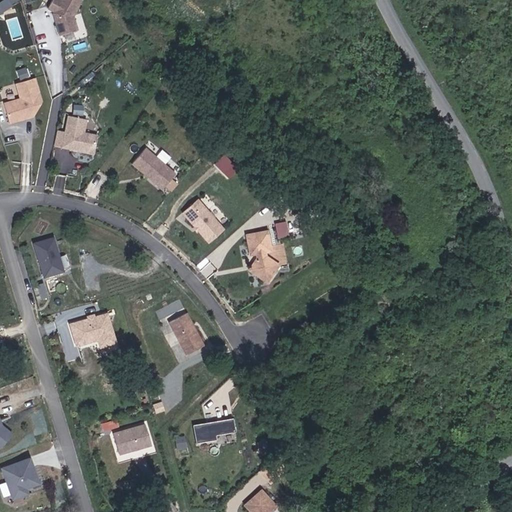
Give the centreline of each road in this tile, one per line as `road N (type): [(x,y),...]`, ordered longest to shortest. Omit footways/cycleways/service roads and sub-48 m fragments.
road 1 (residential): [(0,208),(92,511)]
road 2 (residential): [(0,201),(57,198),(141,228),(232,327),(257,339)]
road 3 (tertiary): [(511,245),(502,209),(388,0)]
